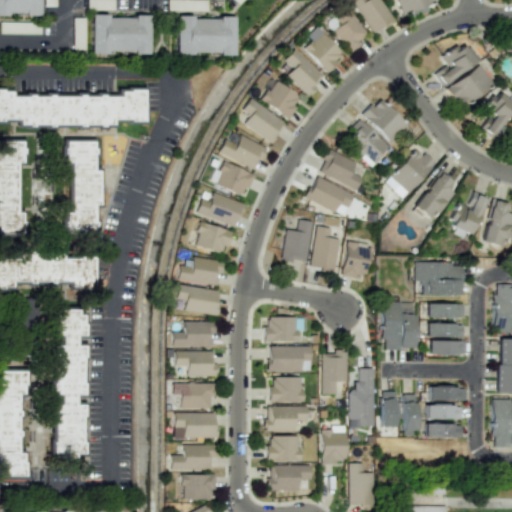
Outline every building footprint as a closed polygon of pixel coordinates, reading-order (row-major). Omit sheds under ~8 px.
[(35,0),(35,15),(0,14),(0,0),(35,0)] [(344,0),(376,0),(391,21),(381,28),(380,25),(369,33),(344,0)] [(393,0),(397,11),(405,8),(408,17),(425,11),(422,4),(435,0),(434,0),(393,0)] [(364,33),(341,8),(322,26),(345,50),(364,33)] [(85,14),(142,15),(142,56),(85,55),(85,14)] [(171,16),(229,17),(229,57),(171,56),(171,16)] [(302,35),(306,40),(298,48),(321,71),(339,54),(312,26),(302,35)] [(430,73),(438,85),(471,62),(458,43),(438,56),(443,65),(430,73)] [(289,49),(281,58),(289,66),(282,74),(305,95),(313,86),(311,84),(318,76),(289,49)] [(443,86),(456,107),(490,85),(477,65),(443,86)] [(283,119),(297,99),(268,78),(254,98),(283,119)] [(141,87),(115,88),(115,93),(10,95),(10,87),(0,86),(0,121),(15,121),(15,126),(141,123),(141,87)] [(511,104),(492,89),(477,109),(485,115),(476,128),(487,137),(511,104)] [(245,97),(237,108),(245,114),(239,122),(267,143),(274,134),(271,132),(279,121),(245,97)] [(358,115),(386,141),(403,124),(375,97),(358,115)] [(385,146),(355,119),(345,130),(350,133),(343,141),(368,164),(385,146)] [(213,152),(220,139),(229,143),(234,134),(262,149),(257,159),(255,158),(249,170),(213,152)] [(0,233),(19,235),(21,212),(15,212),(21,141),(0,139),(0,233)] [(92,142),(59,139),(58,163),(65,163),(61,233),(90,235),(92,205),(94,205),(97,170),(91,170),(92,142)] [(430,164),(412,147),(381,181),(399,198),(430,164)] [(358,177),(347,171),(352,162),(326,148),(314,171),(351,191),(358,177)] [(250,174),(218,161),(214,170),(210,169),(204,181),(236,195),(240,187),(244,188),(250,174)] [(409,208),(427,222),(449,192),(443,188),(449,181),(436,172),(409,208)] [(341,214),(350,191),(310,177),(301,200),(341,214)] [(482,196),(469,191),(462,206),(454,202),(443,227),(464,236),(482,196)] [(192,213),(197,199),(206,202),(210,192),(240,203),(236,214),(234,213),(229,226),(192,213)] [(478,242),(500,247),(508,214),(502,212),(504,203),(488,199),(478,242)] [(278,259),(303,262),(307,221),(294,219),(292,230),(281,229),(278,259)] [(227,231),(196,221),(188,244),(216,253),(219,244),(223,245),(227,231)] [(330,270),(337,230),(312,226),(305,266),(330,270)] [(367,245),(343,241),(337,274),(361,278),(367,245)] [(10,281),(66,282),(66,286),(91,287),(92,254),(0,252),(0,289),(10,290),(10,281)] [(172,279),(174,264),(184,266),(186,255),(218,261),(216,272),(213,271),(211,285),(172,279)] [(458,263),(411,262),(411,281),(418,281),(418,294),(458,295),(458,263)] [(171,284),(170,298),(180,299),(178,310),(212,315),(214,303),(211,303),(213,290),(171,284)] [(511,323),(511,284),(490,285),(490,332),(510,332),(510,324),(511,323)] [(381,348),(409,349),(410,302),(378,302),(377,339),(381,339),(381,348)] [(423,317),(459,318),(459,304),(423,303),(423,317)] [(51,456),(73,456),(73,454),(82,454),(81,404),(73,404),(73,395),(82,395),(81,345),(73,345),(73,335),(81,335),(80,307),(49,308),(49,335),(58,335),(58,345),(48,346),(49,399),(50,399),(51,456)] [(292,317),(261,316),(261,340),(292,341),(292,317)] [(166,346),(166,331),(177,331),(177,320),(209,321),(209,332),(207,332),(206,346),(166,346)] [(459,324),(423,323),(422,336),(458,337),(459,324)] [(511,338),(494,338),(493,392),(511,392),(511,338)] [(461,355),(461,340),(425,340),(424,354),(461,355)] [(264,370),(307,371),(307,346),(264,345),(264,370)] [(169,351),(170,365),(182,365),(182,376),(212,376),(212,365),(209,365),(209,351),(169,351)] [(342,351),(317,352),(318,394),(332,393),(332,381),(343,381),(342,351)] [(369,368),(353,368),(353,390),(344,390),(344,426),(369,426),(369,368)] [(0,477),(23,478),(23,450),(18,450),(19,371),(0,370),(0,477)] [(299,377),(267,376),(266,401),(298,402),(299,377)] [(174,407),(174,391),(179,391),(179,383),(209,382),(209,394),(206,394),(206,407),(174,407)] [(461,400),(460,385),(425,386),(425,400),(461,400)] [(391,427),(392,391),(378,391),(377,426),(391,427)] [(412,394),(399,394),(399,435),(413,435),(412,394)] [(487,445),(511,445),(511,406),(506,407),(506,399),(489,399),(487,445)] [(457,419),(458,405),(423,404),(422,418),(457,419)] [(291,431),(292,420),(303,420),(303,406),(262,405),(261,430),(291,431)] [(167,412),(167,426),(177,426),(177,437),(212,437),(212,426),(209,426),(209,412),(167,412)] [(457,437),(457,424),(421,423),(421,437),(457,437)] [(318,464),(333,464),(333,459),(343,459),(343,430),(318,431),(318,464)] [(297,460),(298,449),(294,449),(294,436),(264,435),(264,460),(297,460)] [(164,469),(164,455),(174,455),(174,444),(209,444),(209,456),(206,456),(206,469),(164,469)] [(344,505),(368,505),(368,472),(360,472),(360,462),(344,462),(344,505)] [(263,490),(294,490),(294,478),(306,478),(306,465),(264,465),(263,490)] [(177,498),(206,498),(206,489),(210,489),(210,474),(177,474),(177,498)]
